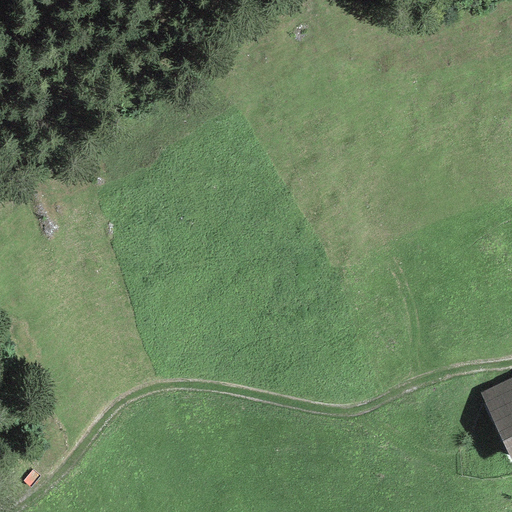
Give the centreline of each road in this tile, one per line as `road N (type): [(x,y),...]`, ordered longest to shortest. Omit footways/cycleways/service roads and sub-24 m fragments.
road 1 (track): [(511,362),(437,374),(350,410),(208,387),(146,391),(122,402),(15,511)]
road 2 (track): [(338,410),(452,461)]
